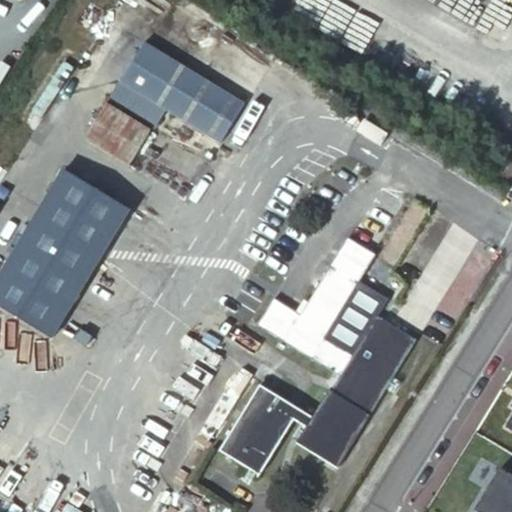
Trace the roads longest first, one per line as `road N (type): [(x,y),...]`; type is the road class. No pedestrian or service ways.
road 1 (unknown): [(0,253),(129,47),(151,37),(218,63),(301,143)]
road 2 (unclassified): [(511,293),(373,511)]
road 3 (unknown): [(384,154),(287,280)]
road 4 (unknown): [(381,0),(511,63)]
